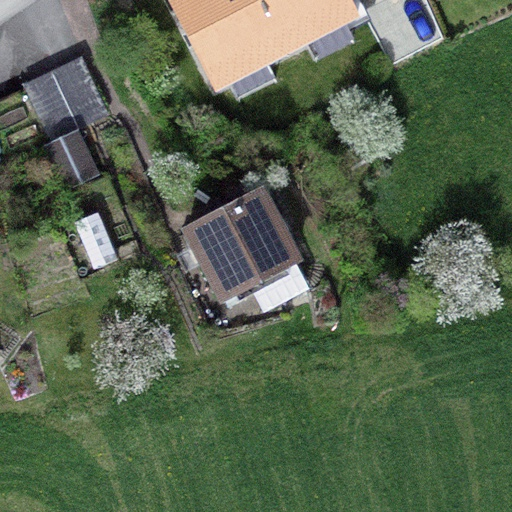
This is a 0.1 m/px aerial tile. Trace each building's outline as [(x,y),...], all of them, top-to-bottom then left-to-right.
[(170,0),(216,87),(354,16),(345,0),(170,0)] [(81,61),(53,74),(78,127),(106,114),(81,61)] [(51,140),(78,127),(53,74),(26,86),(51,140)] [(187,232),(221,298),(296,259),(262,193),(187,232)] [(97,213),(74,223),(93,269),(117,259),(97,213)]
